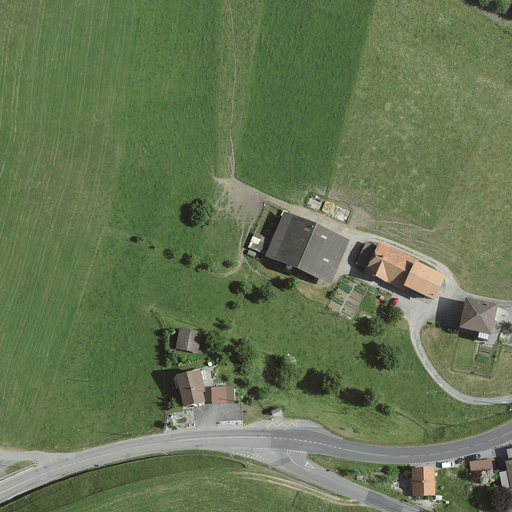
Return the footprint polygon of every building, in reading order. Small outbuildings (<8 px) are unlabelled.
[(351,242),(286,215),(266,262),(332,289),(351,242)] [(255,232),(250,247),(263,252),(268,237),(255,232)] [(421,265),(379,245),(377,249),(367,244),(356,266),(366,271),(364,275),(406,294),(407,291),(436,305),(448,280),(420,267),(421,265)] [(499,309),(468,301),(461,330),(491,338),(499,309)] [(200,334),(179,330),(175,350),(197,354),(200,334)] [(200,374),(178,379),(185,409),(207,404),(200,374)] [(234,388),(211,389),(212,405),(235,403),(234,388)] [(278,408),(270,412),(271,414),(273,417),(280,414),(278,408)] [(493,472),(492,460),(469,463),(471,475),(493,472)] [(434,499),(435,472),(412,472),(411,498),(414,498),(414,506),(432,506),(432,499),(434,499)]
